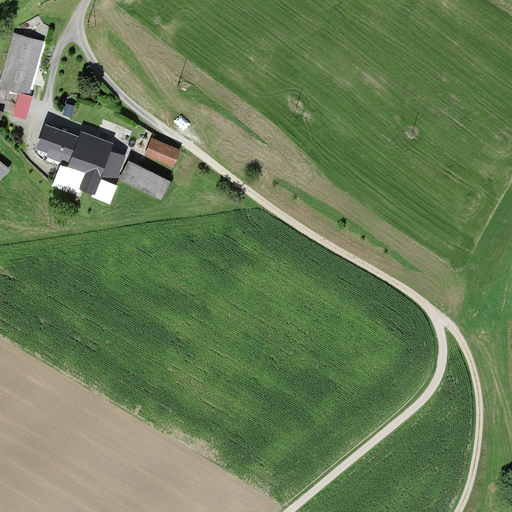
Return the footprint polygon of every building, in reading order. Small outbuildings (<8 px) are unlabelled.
[(13,33),(0,81),(0,85),(19,90),(29,93),(43,41),(13,33)] [(29,93),(19,90),(13,113),(23,116),(29,93)] [(66,103),(64,113),(70,115),(73,105),(66,103)] [(97,135),(105,138),(108,130),(127,137),(130,130),(103,120),(97,135)] [(69,163),(80,134),(49,122),(40,146),(49,149),(47,155),(64,161),(69,163)] [(80,134),(69,163),(100,175),(110,148),(113,141),(105,138),(97,135),(82,129),(80,134)] [(151,137),(144,155),(173,166),(180,149),(151,137)] [(126,154),(110,148),(100,175),(116,180),(117,178),(125,156),(126,154)] [(158,199),(169,179),(125,156),(117,178),(158,199)] [(0,160),(0,178),(1,179),(10,168),(0,160)] [(116,180),(100,175),(69,163),(64,161),(55,186),(75,194),(78,186),(109,198),(116,180)]
